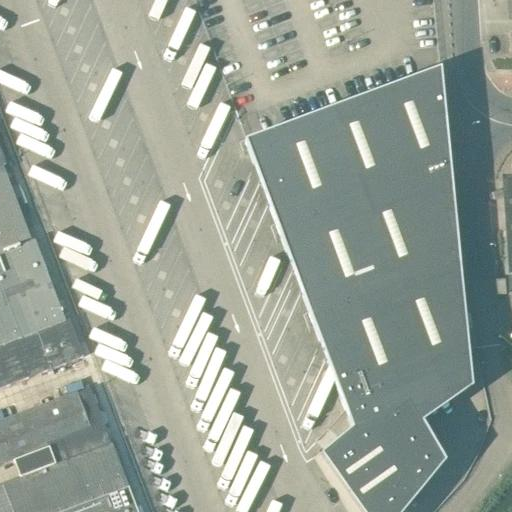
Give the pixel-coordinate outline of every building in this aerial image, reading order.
[(324,455),(362,511),(399,511),(440,463),(416,422),(470,385),(462,300),(439,69),(438,70),(244,142),(253,165),(268,171),(261,186),(261,187),(276,193),(269,208),(286,253),(300,260),(294,275),(294,276),(308,282),(302,297),(319,342),(333,349),(327,363),(327,364),(341,371),(334,386),(351,432),(324,455)] [(0,253),(34,241),(30,242),(2,167),(0,167),(0,253)] [(0,348),(68,322),(68,321),(64,322),(34,241),(0,253),(0,348)] [(495,296),(505,295),(504,280),(494,281),(495,296)] [(68,322),(0,348),(0,391),(7,411),(0,413),(0,485),(111,444),(119,441),(73,320),(68,322)] [(136,511),(111,444),(0,485),(0,511),(136,511)]
